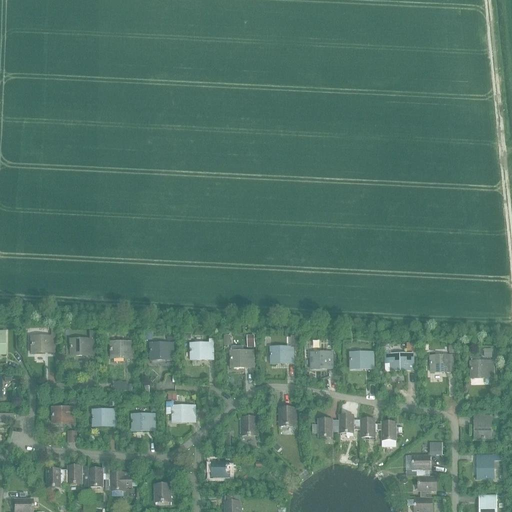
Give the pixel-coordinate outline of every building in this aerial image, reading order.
[(31,338),(32,354),(54,353),(53,337),(57,337),(56,329),(51,329),(51,337),(31,338)] [(72,340),(72,356),(94,356),(94,340),(72,340)] [(111,343),(111,359),(134,358),(134,343),(111,343)] [(415,343),(407,343),(407,352),(415,352),(415,343)] [(151,344),(151,360),(173,360),(173,344),(151,344)] [(191,344),(191,360),(213,360),(213,344),(191,344)] [(271,348),(271,364),(293,364),(293,348),(271,348)] [(492,358),(492,349),(484,349),(484,358),(492,358)] [(231,352),(231,368),(253,368),(253,352),(231,352)] [(311,353),(311,369),(333,369),(333,353),(311,353)] [(351,354),(352,370),(373,369),(373,353),(351,354)] [(391,355),(391,371),(414,371),(413,355),(391,355)] [(431,357),(431,373),(454,372),(453,356),(431,357)] [(471,363),(471,379),(493,378),(493,362),(471,363)] [(113,391),(132,392),(133,386),(128,385),(128,383),(114,383),(113,391)] [(195,407),(174,407),(174,403),(167,403),(167,408),(173,408),(173,423),(195,423),(195,407)] [(53,409),(53,424),(75,424),(75,408),(53,409)] [(279,411),(279,425),(295,425),(295,410),(279,411)] [(92,411),(93,427),(115,427),(115,411),(92,411)] [(13,415),(0,414),(0,422),(5,423),(5,421),(13,421),(13,415)] [(132,415),(132,431),(154,431),(154,415),(132,415)] [(361,432),(361,421),(353,421),(353,416),(340,416),(340,422),(340,434),(353,434),(353,432),(361,432)] [(474,417),(475,439),(490,439),(490,417),(474,417)] [(241,420),(241,435),(257,435),(257,420),(241,420)] [(340,434),(340,422),(332,422),(332,420),(319,421),(319,423),(312,423),(313,436),(319,436),(319,438),(332,438),(332,434),(340,434)] [(382,432),(382,425),(375,425),(375,420),(361,420),(361,421),(361,432),(361,438),(375,438),(375,432),(382,432)] [(382,423),(382,425),(382,432),(382,441),(396,441),(396,435),(403,435),(403,429),(396,429),(396,423),(382,423)] [(68,432),(68,444),(78,444),(77,432),(68,432)] [(412,471),(430,471),(430,457),(412,457),(412,471)] [(477,457),(477,479),(493,479),(493,460),(493,457),(477,457)] [(213,478),(228,478),(228,462),(213,462),(213,478)] [(89,487),(89,470),(89,468),(82,468),(82,467),(68,467),(68,485),(85,485),(85,488),(89,488),(89,487)] [(63,472),(61,472),(61,470),(47,470),(47,488),(60,488),(60,484),(63,484),(67,484),(67,471),(63,471),(63,472)] [(89,470),(89,487),(103,487),(103,470),(89,470)] [(110,474),(110,491),(124,491),(124,489),(133,489),(133,474),(110,474)] [(419,492),(436,492),(436,478),(419,478),(419,492)] [(154,487),(155,502),(170,501),(170,486),(154,487)] [(479,497),(479,511),(495,511),(496,497),(479,497)] [(414,511),(431,511),(432,499),(415,499),(414,511)] [(15,500),(14,511),(31,511),(32,500),(15,500)]
